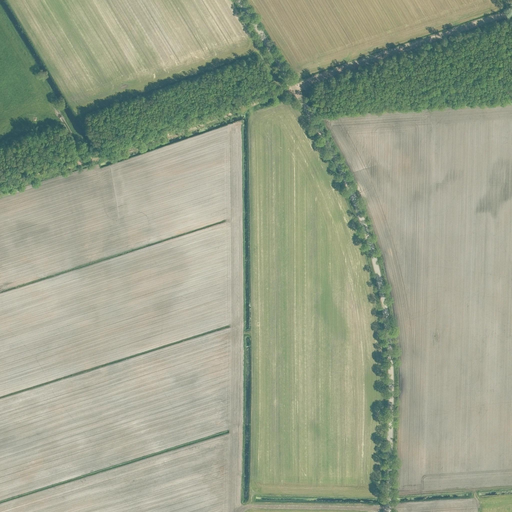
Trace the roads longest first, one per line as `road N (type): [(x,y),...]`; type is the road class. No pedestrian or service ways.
road 1 (tertiary): [(387,511),(389,347),(375,261),(331,149),(240,0)]
road 2 (track): [(0,186),(511,11)]
road 3 (track): [(388,509),(239,505),(239,511)]
road 4 (track): [(511,483),(388,493)]
